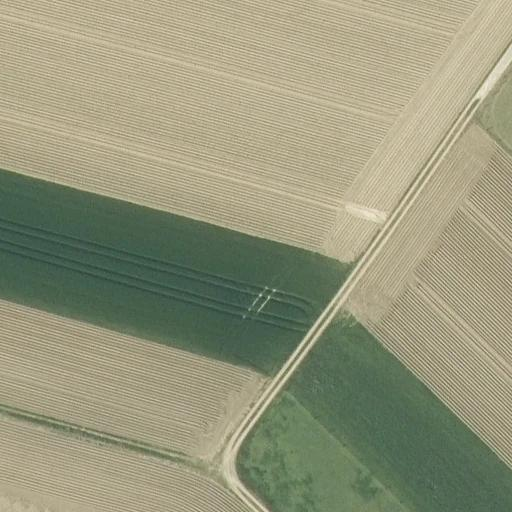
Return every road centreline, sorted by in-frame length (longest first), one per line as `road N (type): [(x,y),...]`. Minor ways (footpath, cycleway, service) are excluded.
road 1 (track): [(511,53),(215,473)]
road 2 (track): [(0,413),(215,473)]
